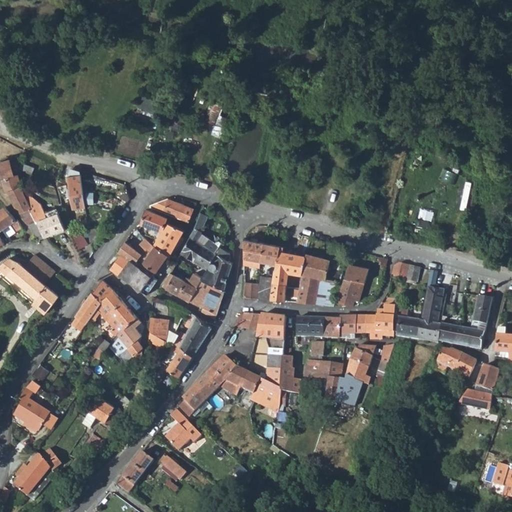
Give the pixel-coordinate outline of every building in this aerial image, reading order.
[(137,114),(152,120),(160,98),(144,93),(137,114)] [(9,160),(0,162),(0,177),(0,178),(1,178),(6,192),(7,192),(20,186),(18,176),(20,176),(19,170),(18,162),(10,162),(9,160)] [(34,167),(18,162),(19,170),(32,174),(34,167)] [(440,177),(455,183),(459,172),(444,167),(440,177)] [(80,176),(67,178),(73,210),(85,208),(80,176)] [(20,186),(7,192),(18,213),(28,225),(29,224),(36,221),(31,209),(25,195),(20,186)] [(130,198),(127,190),(125,189),(120,197),(127,202),(130,198)] [(28,194),(25,195),(31,209),(36,221),(44,237),(64,229),(55,209),(45,213),(41,205),(28,194)] [(193,209),(169,199),(149,206),(152,207),(188,222),(193,209)] [(4,207),(0,209),(0,229),(1,230),(3,229),(6,233),(9,234),(15,230),(16,232),(22,228),(17,219),(16,220),(4,207)] [(146,210),(145,211),(141,224),(148,227),(146,234),(158,238),(160,234),(166,218),(146,210)] [(194,228),(180,253),(193,259),(207,268),(221,248),(218,244),(200,233),(202,229),(201,228),(207,217),(200,214),(194,228)] [(36,221),(29,224),(38,240),(44,237),(36,221)] [(154,245),(152,246),(153,247),(169,258),(184,231),(168,223),(166,223),(160,234),(158,238),(154,245)] [(146,238),(135,249),(142,254),(146,257),(153,247),(152,246),(154,245),(146,238)] [(265,242),(246,239),(245,259),(251,260),(262,262),(265,242)] [(111,268),(118,274),(129,260),(135,264),(137,261),(142,254),(135,249),(124,242),(118,252),(121,255),(111,268)] [(262,262),(277,264),(280,251),(284,252),(285,246),(265,242),(262,262)] [(142,254),(137,261),(153,272),(160,276),(162,273),(158,270),(161,265),(165,268),(171,259),(169,258),(153,247),(146,257),(142,254)] [(203,277),(201,280),(224,290),(227,281),(232,263),(227,260),(230,254),(221,248),(207,268),(203,277)] [(337,257),(308,250),(307,254),(332,260),(328,278),(342,279),(343,275),(333,273),(337,257)] [(303,275),(303,273),(307,257),(284,252),(280,251),(277,264),(275,277),(275,279),(288,281),(289,272),(303,275)] [(332,260),(307,254),(307,257),(303,273),(306,274),(305,278),(302,289),(299,297),(298,301),(334,306),(334,303),(342,279),(328,278),(332,260)] [(9,258),(0,265),(0,267),(7,274),(17,283),(35,299),(48,310),(59,296),(45,284),(55,272),(35,255),(24,267),(18,262),(9,258)] [(129,260),(118,274),(130,282),(141,269),(135,264),(129,260)] [(141,269),(130,282),(140,290),(152,275),(153,272),(137,261),(135,264),(141,269)] [(401,262),(400,263),(397,278),(407,279),(410,264),(401,262)] [(350,264),(338,304),(354,306),(355,305),(356,299),(361,281),(366,282),(370,268),(350,264)] [(418,281),(421,267),(410,264),(407,279),(418,281)] [(170,273),(162,286),(177,294),(185,280),(170,273)] [(185,280),(177,294),(190,301),(201,280),(203,277),(195,273),(191,280),(186,278),(185,280)] [(152,275),(140,290),(147,295),(158,279),(152,275)] [(262,275),(259,298),(272,299),(274,282),(275,279),(275,277),(262,275)] [(296,276),(295,284),(294,288),(302,289),(305,278),(296,276)] [(69,321),(57,340),(69,347),(70,346),(78,335),(89,320),(91,316),(96,307),(101,300),(113,290),(114,289),(102,279),(93,293),(91,292),(75,316),(76,317),(72,323),(69,321)] [(201,280),(190,301),(203,307),(210,293),(221,298),(224,290),(201,280)] [(361,301),(366,282),(361,281),(356,299),(361,301)] [(259,284),(244,282),(244,297),(258,298),(259,284)] [(286,300),(288,283),(274,282),(272,299),(286,300)] [(446,290),(430,287),(422,321),(419,339),(440,342),(440,340),(483,349),(494,299),(480,296),(473,328),(447,324),(439,323),(445,297),(446,290)] [(293,296),(299,297),(302,289),(294,288),(293,296)] [(113,290),(101,300),(119,322),(113,327),(111,329),(115,335),(117,333),(124,327),(125,328),(138,316),(113,290)] [(454,292),(446,290),(445,297),(439,323),(447,324),(454,292)] [(210,293),(203,307),(202,311),(215,317),(221,298),(210,293)] [(48,310),(35,299),(31,305),(43,314),(48,310)] [(101,300),(96,307),(113,327),(119,322),(101,300)] [(385,314),(378,314),(378,316),(376,333),(371,333),(371,340),(383,339),(384,332),(396,332),(397,306),(385,306),(385,314)] [(411,309),(402,307),(399,317),(397,335),(419,339),(422,321),(409,318),(411,309)] [(247,313),(243,312),(240,317),(236,325),(235,326),(244,328),(247,313)] [(189,327),(188,328),(204,339),(211,328),(190,313),(184,324),(189,327)] [(258,314),(247,313),(244,328),(259,331),(262,314),(258,314)] [(287,317),(262,314),(259,331),(258,337),(285,339),(287,317)] [(117,333),(115,335),(110,342),(109,342),(118,354),(128,347),(141,362),(143,346),(141,342),(138,338),(141,335),(141,334),(136,327),(142,321),(138,316),(125,328),(124,327),(117,333)] [(150,316),(149,330),(155,334),(164,339),(166,340),(168,325),(150,316)] [(150,316),(168,325),(169,319),(150,316)] [(331,316),(332,318),(328,318),(328,327),(326,327),(325,337),(341,338),(342,318),(336,318),(336,316),(331,316)] [(356,334),(357,316),(342,316),(342,318),(341,338),(349,339),(349,334),(356,334)] [(357,316),(356,334),(367,333),(368,316),(357,316)] [(368,316),(367,333),(371,333),(376,333),(378,316),(368,316)] [(313,317),(299,317),(298,336),(311,336),(312,327),(313,327),(313,317)] [(328,318),(313,317),(313,327),(312,327),(311,336),(325,337),(326,327),(328,327),(328,318)] [(510,357),(510,361),(511,361),(511,334),(509,335),(509,327),(499,326),(499,330),(497,352),(502,352),(510,353),(510,357)] [(180,331),(170,348),(177,353),(181,347),(193,355),(204,339),(188,328),(185,334),(180,331)] [(164,339),(155,334),(152,339),(162,344),(164,339)] [(98,347),(104,351),(109,342),(110,342),(104,338),(98,347)] [(323,356),(324,342),(314,343),(312,356),(313,356),(323,356)] [(374,357),(377,347),(360,346),(359,350),(374,357)] [(385,346),(380,360),(382,361),(389,363),(394,350),(395,346),(385,346)] [(177,353),(167,368),(178,376),(193,355),(181,347),(177,353)] [(270,348),(267,381),(282,388),(284,367),(284,356),(285,349),(270,348)] [(438,361),(470,377),(478,361),(463,353),(453,350),(452,351),(444,348),(438,361)] [(370,367),(374,357),(359,350),(358,349),(352,359),(370,367)] [(186,400),(181,405),(192,416),(222,385),(228,389),(239,394),(243,387),(251,373),(240,367),(227,355),(226,356),(217,364),(215,366),(184,398),(186,400)] [(284,356),(284,367),(282,388),(283,391),(301,393),(302,380),(301,380),(294,379),(295,369),(293,368),(294,356),(284,356)] [(366,376),(368,371),(370,367),(352,359),(351,365),(348,381),(342,380),(340,392),(338,403),(347,405),(350,390),(353,390),(354,382),(364,383),(369,385),(372,378),(366,376)] [(379,370),(386,373),(389,363),(382,361),(380,360),(377,370),(379,370)] [(330,379),(328,390),(340,392),(342,380),(341,380),(344,364),(322,362),(321,367),(312,367),(306,367),(305,377),(330,379)] [(41,363),(34,373),(43,380),(50,369),(41,363)] [(492,409),(494,390),(501,372),(500,369),(486,364),(485,365),(479,384),(474,383),(459,404),(492,409)] [(86,369),(79,380),(82,383),(89,371),(86,369)] [(384,379),(386,373),(379,370),(377,376),(384,379)] [(267,381),(251,373),(243,387),(256,393),(281,406),(283,391),(282,388),(267,381)] [(14,413),(26,420),(39,428),(43,423),(50,411),(37,403),(35,405),(28,400),(29,398),(33,391),(36,392),(39,388),(41,385),(34,380),(25,388),(20,397),(23,398),(14,413)] [(310,398),(313,382),(305,380),(303,394),(302,396),(310,398)] [(363,392),(364,383),(354,382),(353,390),(363,392)] [(328,390),(325,402),(337,405),(338,403),(340,392),(328,390)] [(253,398),(272,408),(280,412),(281,406),(256,393),(253,398)] [(125,395),(118,401),(129,412),(131,411),(128,408),(133,404),(125,395)] [(98,396),(89,411),(96,416),(114,427),(116,423),(114,422),(116,419),(118,420),(119,417),(117,416),(120,410),(98,396)] [(191,422),(178,409),(172,415),(182,424),(168,438),(182,451),(193,439),(196,442),(204,435),(191,422)] [(50,411),(43,423),(51,428),(58,416),(50,411)] [(96,416),(89,411),(83,422),(90,427),(96,416)] [(284,429),(286,413),(280,412),(278,421),(277,428),(284,429)] [(322,416),(316,427),(321,428),(327,418),(322,416)] [(335,422),(330,419),(324,429),(329,432),(335,422)] [(39,428),(26,420),(23,424),(36,432),(39,428)] [(97,439),(90,448),(97,453),(104,445),(97,439)] [(437,450),(428,446),(423,456),(432,459),(437,450)] [(50,448),(41,455),(51,467),(52,469),(54,471),(62,464),(50,448)] [(155,460),(143,451),(134,464),(145,473),(155,460)] [(29,468),(20,479),(15,485),(27,495),(51,467),(41,455),(40,454),(29,468)] [(182,467),(167,454),(161,460),(162,460),(161,461),(176,474),(182,467)] [(325,462),(316,457),(312,464),(322,469),(325,462)] [(15,475),(20,479),(29,468),(24,464),(15,475)] [(130,493),(145,473),(134,464),(119,484),(130,493)] [(511,466),(501,464),(494,484),(508,488),(506,495),(511,496),(511,466)] [(5,488),(0,497),(0,501),(5,504),(9,491),(5,488)]
